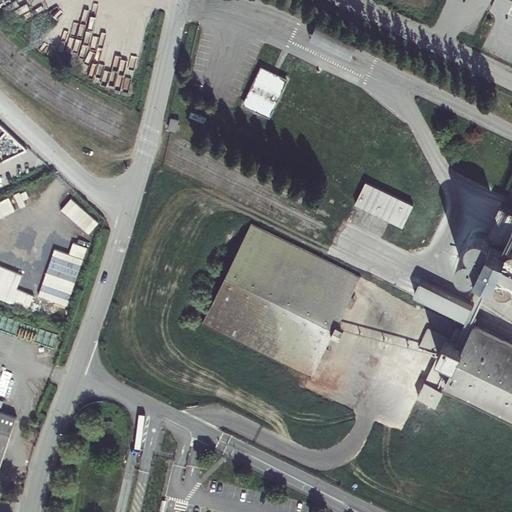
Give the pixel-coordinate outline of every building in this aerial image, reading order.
[(262,67),(244,104),(269,115),(289,75),(279,70),(277,74),(262,67)] [(176,130),(179,120),(172,118),(169,129),(171,129),(176,130)] [(413,204),(365,181),(355,202),(403,226),(413,204)] [(509,248),(511,245),(511,209),(501,204),(489,231),(490,231),(492,236),(492,240),(509,248)] [(203,322),(312,376),(361,276),(252,222),(203,322)] [(511,245),(509,248),(492,240),(492,236),(490,231),(489,231),(485,228),(479,227),(474,229),(471,233),(470,238),(471,243),(473,246),(472,247),(467,248),(464,250),(461,254),(460,260),(462,265),(466,268),(471,269),(476,268),(480,266),(496,274),(496,280),(498,283),(502,285),(505,287),(511,286),(511,285),(511,245)] [(455,314),(466,319),(473,306),(421,280),(415,294),(455,314)] [(463,325),(466,319),(455,314),(452,320),(463,325)] [(511,342),(476,324),(472,332),(465,346),(450,339),(428,328),(420,345),(438,354),(429,374),(447,383),(511,414),(511,342)] [(450,339),(465,346),(472,332),(457,325),(450,339)] [(444,389),(447,383),(429,374),(426,380),(444,389)] [(436,404),(444,389),(426,380),(418,395),(436,404)] [(0,467),(17,416),(0,410),(0,467)]
